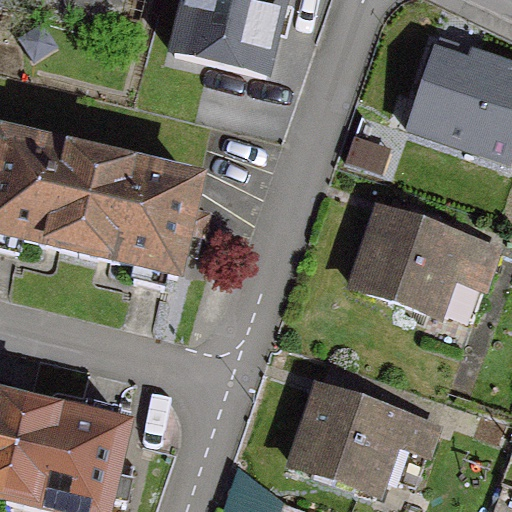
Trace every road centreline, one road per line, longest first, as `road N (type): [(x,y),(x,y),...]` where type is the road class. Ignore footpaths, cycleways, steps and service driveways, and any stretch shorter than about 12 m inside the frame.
road 1 (residential): [(363,0),(233,393)]
road 2 (residential): [(233,393),(0,336)]
road 3 (residential): [(233,393),(193,511)]
